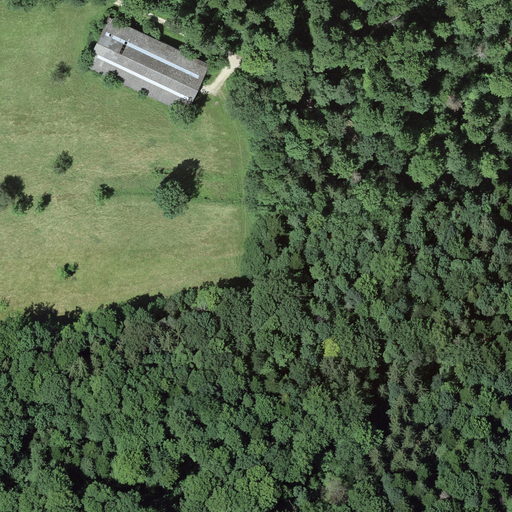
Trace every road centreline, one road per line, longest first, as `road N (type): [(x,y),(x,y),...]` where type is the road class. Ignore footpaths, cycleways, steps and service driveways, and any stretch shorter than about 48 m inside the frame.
road 1 (track): [(396,511),(375,488),(367,451),(271,304),(268,203),(252,142),(298,100)]
road 2 (track): [(337,124),(124,0)]
road 3 (track): [(0,502),(142,475),(222,450)]
road 4 (track): [(222,450),(300,344)]
